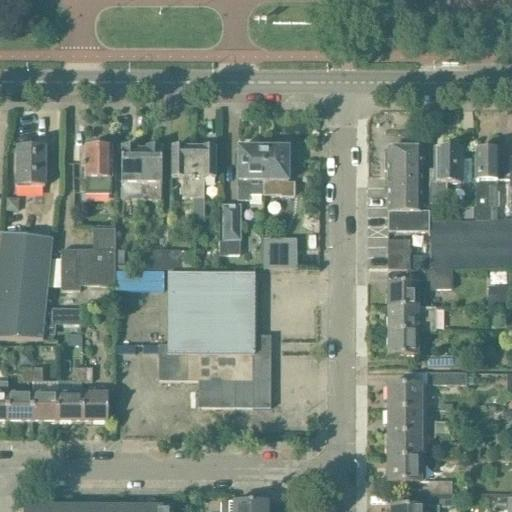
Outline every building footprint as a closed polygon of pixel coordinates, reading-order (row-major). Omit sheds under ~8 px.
[(85,169),(85,197),(111,197),(111,149),(100,149),(98,146),(90,146),(88,149),(85,149),(85,151),(79,151),(79,169),(85,169)] [(204,150),(194,150),(194,201),(194,220),(204,220),(204,180),(215,180),(215,150),(213,150),(213,147),(204,147),(204,150)] [(264,198),(264,185),(265,151),(264,150),(262,150),(260,148),(254,148),(252,150),(238,150),(238,204),(250,204),(250,198),(264,198)] [(266,151),(265,151),(264,185),(277,185),(277,189),(288,189),(288,151),(276,151),(274,148),(269,148),(266,151)] [(141,203),(141,200),(141,150),(121,149),(121,203),(141,203)] [(161,149),(141,150),(141,200),(141,203),(161,203),(161,149)] [(17,150),(17,190),(45,190),(45,150),(17,150)] [(194,201),(194,150),(171,150),(171,180),(182,180),(182,201),(194,201)] [(464,186),(464,153),(461,153),(461,152),(435,153),(435,174),(429,174),(429,190),(429,207),(440,207),(441,207),(443,206),(444,205),(445,204),(446,202),(447,200),(447,185),(464,186)] [(497,153),(476,152),(476,153),(475,153),(475,195),(477,195),(477,224),(496,224),(497,153)] [(387,216),(396,216),(396,233),(429,233),(429,223),(429,207),(429,190),(420,190),(420,153),(388,153),(387,216)] [(19,200),(6,200),(5,213),(19,214),(19,200)] [(223,243),(219,243),(219,258),(228,258),(228,243),(240,243),(240,209),(223,209),(223,243)] [(473,222),(474,210),(462,210),(462,221),(473,222)] [(307,216),(301,228),(313,233),(318,222),(307,216)] [(475,271),(476,271),(473,224),(429,223),(429,233),(428,274),(452,274),(475,273),(475,271)] [(476,271),(511,271),(511,223),(509,224),(496,224),(477,224),(473,224),(476,271)] [(61,253),(61,260),(53,260),(53,288),(60,288),(60,294),(80,294),(80,289),(115,289),(115,232),(93,232),(93,253),(61,253)] [(0,342),(43,343),(43,338),(46,312),(46,311),(52,242),(0,236),(0,342)] [(295,271),(294,243),(265,243),(265,271),(295,271)] [(387,273),(409,273),(409,243),(387,243),(387,273)] [(168,269),(169,252),(154,252),(154,259),(141,258),(141,270),(168,269)] [(194,269),(193,252),(169,252),(168,269),(194,269)] [(410,270),(427,271),(428,259),(410,258),(410,270)] [(421,274),(421,286),(387,286),(387,310),(426,311),(426,292),(452,292),(452,274),(428,274),(421,274)] [(270,411),(270,339),(254,339),(255,277),(169,277),(168,348),(159,348),(159,384),(198,385),(198,411),(270,411)] [(506,289),(488,289),(488,311),(506,311),(506,289)] [(426,311),(387,310),(387,335),(418,335),(435,335),(435,311),(426,311)] [(81,312),(46,311),(46,312),(43,338),(54,338),(55,328),(81,328),(81,312)] [(418,335),(387,335),(387,360),(418,359),(418,335)] [(67,348),(81,348),(81,337),(67,337),(67,348)] [(427,359),(427,371),(450,371),(449,359),(427,359)] [(82,386),(82,371),(74,372),(74,385),(82,386)] [(82,371),(82,386),(91,385),(91,372),(82,371)] [(33,385),(33,372),(24,372),(24,385),(33,385)] [(33,372),(33,385),(43,385),(43,372),(33,372)] [(386,413),(421,413),(421,389),(464,389),(464,376),(405,376),(405,389),(387,388),(386,413)] [(32,397),(7,397),(7,425),(32,425),(32,397)] [(57,397),(32,397),(32,425),(57,426),(57,397)] [(82,397),(57,397),(57,426),(83,426),(82,397)] [(108,397),(82,397),(83,426),(108,426),(108,397)] [(421,437),(421,413),(386,413),(386,437),(421,437)] [(434,437),(450,437),(450,426),(434,426),(434,437)] [(421,461),(421,437),(386,437),(386,461),(421,461)] [(420,487),(421,461),(386,461),(386,487),(420,487)] [(428,499),(452,499),(452,486),(428,486),(428,499)] [(452,511),(452,499),(428,499),(428,511),(439,511),(452,511)]
